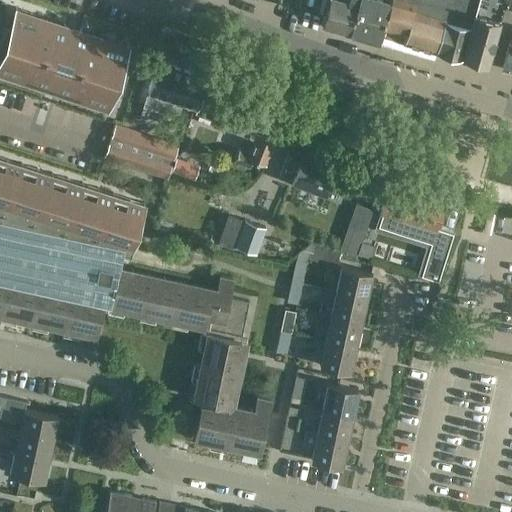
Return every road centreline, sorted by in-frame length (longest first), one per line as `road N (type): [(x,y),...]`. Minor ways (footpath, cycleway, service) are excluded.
road 1 (unclassified): [(285,494),(157,463),(122,390),(0,358)]
road 2 (residential): [(405,281),(358,509)]
road 3 (residential): [(323,54),(310,116),(324,144),(452,190)]
road 4 (tertiary): [(511,107),(323,54)]
road 5 (tertiary): [(323,54),(162,0)]
